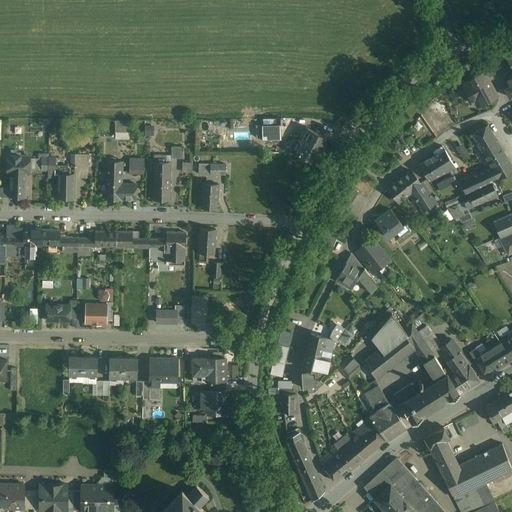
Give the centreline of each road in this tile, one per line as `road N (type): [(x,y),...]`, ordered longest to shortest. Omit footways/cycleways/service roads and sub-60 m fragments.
road 1 (residential): [(338,494),(306,440),(298,367),(308,324),(368,204),(384,182),(479,117),(495,118),(511,148)]
road 2 (residential): [(302,226),(0,211)]
road 3 (residential): [(256,341),(0,336)]
road 4 (residential): [(302,226),(373,115),(456,49)]
road 5 (secondary): [(338,494),(403,438),(511,371)]
road 6 (residential): [(288,511),(253,417),(256,341)]
road 7 (residential): [(256,341),(302,226)]
